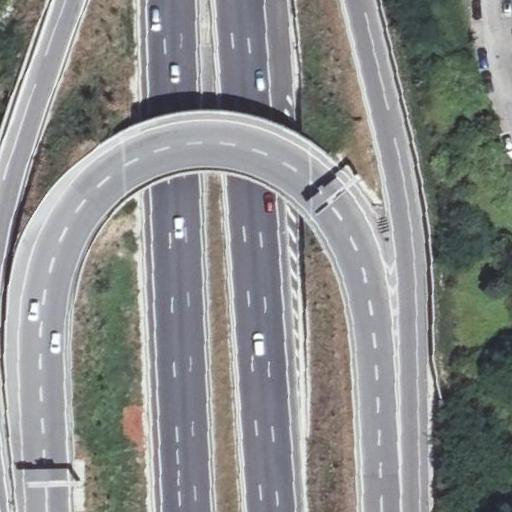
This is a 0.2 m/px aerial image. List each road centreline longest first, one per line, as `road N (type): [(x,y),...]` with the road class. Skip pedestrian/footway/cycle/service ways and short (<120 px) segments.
road 1 (motorway): [(378,388),(353,267),(329,210),(304,183),(248,153),(174,147),(115,169),(82,196),(57,233),(39,313),(44,434)]
road 2 (motorway): [(405,511),(410,389),(402,204),(357,0)]
road 3 (motorway): [(272,511),(241,0)]
road 4 (motorway): [(173,0),(187,511)]
road 5 (motorway): [(72,0),(0,225)]
road 6 (motorway): [(398,511),(378,388)]
road 7 (motorway): [(373,511),(378,388)]
